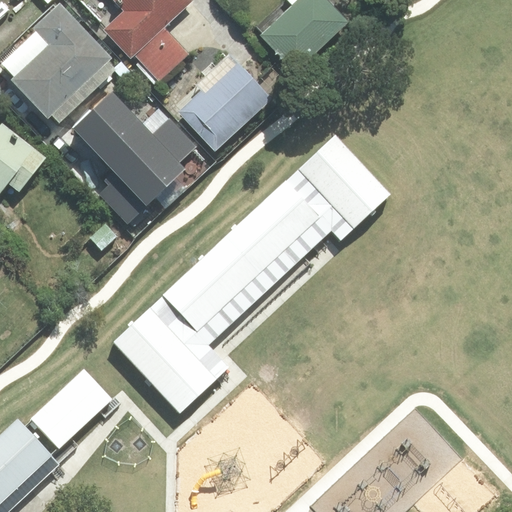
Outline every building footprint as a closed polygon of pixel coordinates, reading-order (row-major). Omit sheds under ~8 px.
[(192,0),(111,0),(124,13),(102,33),(128,60),(132,57),(157,84),(187,55),(162,29),(192,0)] [(283,0),(290,7),(258,38),(293,74),(345,23),(321,0),(283,0)] [(0,66),(11,78),(8,81),(44,120),(48,116),(56,125),(117,67),(57,4),(31,29),(34,33),(0,64),(0,66)] [(230,54),(171,106),(212,154),(272,102),(230,54)] [(113,90),(73,129),(144,202),(197,151),(166,119),(153,132),(113,90)] [(0,192),(6,185),(17,194),(44,158),(0,123),(0,192)] [(330,135),(296,169),(352,226),(387,193),(330,135)] [(285,180),(162,290),(192,323),(315,214),(285,180)] [(148,305),(112,339),(179,410),(216,376),(148,305)] [(85,365),(30,414),(59,446),(114,397),(85,365)] [(16,415),(0,429),(0,493),(48,450),(16,415)]
